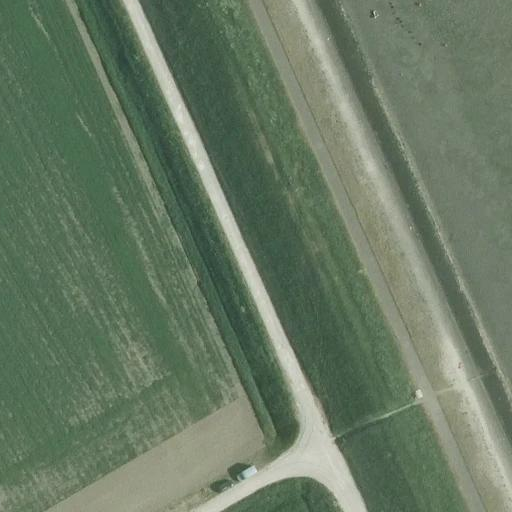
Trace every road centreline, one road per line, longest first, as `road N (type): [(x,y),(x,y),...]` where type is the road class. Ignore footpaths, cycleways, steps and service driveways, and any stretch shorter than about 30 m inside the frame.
road 1 (unclassified): [(320,444),(126,0)]
road 2 (unclassified): [(207,511),(320,444)]
